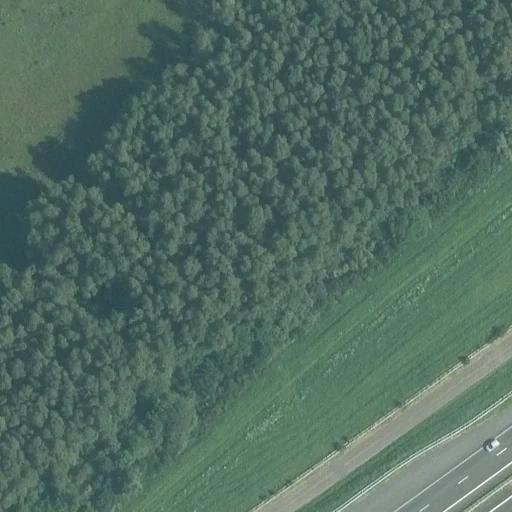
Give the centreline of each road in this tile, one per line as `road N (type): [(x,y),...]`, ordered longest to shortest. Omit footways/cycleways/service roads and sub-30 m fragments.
road 1 (unclassified): [(511,337),(266,511)]
road 2 (motorway): [(511,440),(414,511)]
